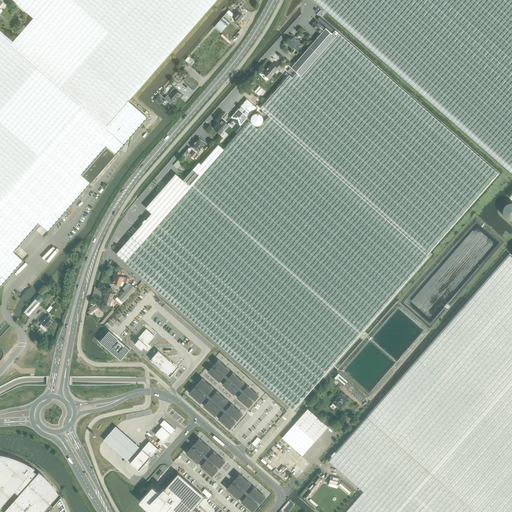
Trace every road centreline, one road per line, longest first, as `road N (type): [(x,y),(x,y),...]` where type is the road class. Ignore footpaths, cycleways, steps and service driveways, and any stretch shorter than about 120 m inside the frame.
road 1 (unclassified): [(107,250),(152,184),(306,12),(305,0)]
road 2 (primary): [(117,202),(271,0)]
road 3 (primary): [(117,202),(88,253),(55,370)]
road 4 (unclassified): [(168,396),(198,362),(198,343),(146,299),(117,334)]
road 5 (primary): [(65,371),(85,276),(117,202)]
